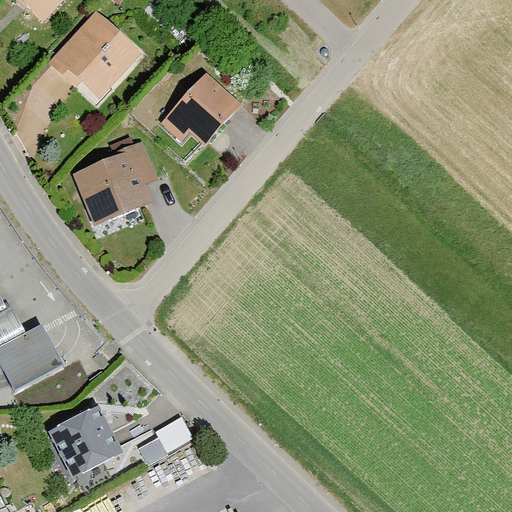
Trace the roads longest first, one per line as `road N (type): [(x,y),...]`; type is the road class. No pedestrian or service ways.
road 1 (residential): [(115,318),(392,0)]
road 2 (secondary): [(316,511),(115,318)]
road 3 (residential): [(0,225),(74,329),(69,348),(0,386)]
road 4 (secondary): [(115,318),(0,162)]
